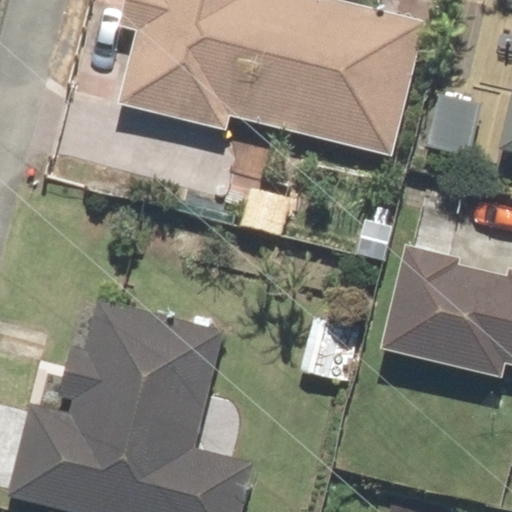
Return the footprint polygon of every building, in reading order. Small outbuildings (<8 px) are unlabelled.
[(133,36),(114,116),(219,141),(223,121),(392,161),(423,29),(300,0),(118,0),(111,31),(133,36)] [(511,90),(503,88),(487,154),(511,160),(511,90)] [(511,281),(396,255),(373,360),(489,387),(492,371),(511,375),(511,281)] [(184,449),(211,337),(86,307),(59,420),(25,412),(3,504),(37,511),(234,511),(246,464),(184,449)] [(363,322),(320,311),(303,375),(346,386),(363,322)]
